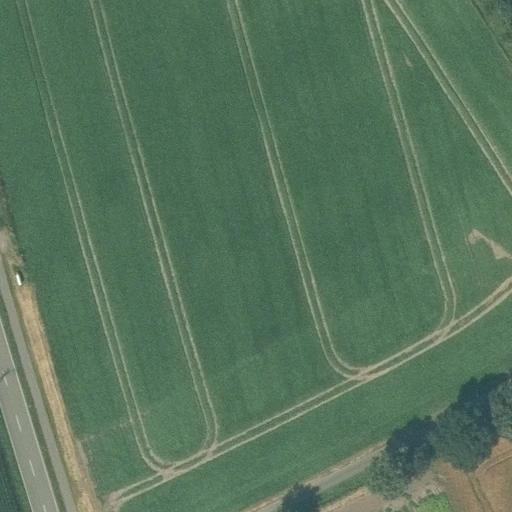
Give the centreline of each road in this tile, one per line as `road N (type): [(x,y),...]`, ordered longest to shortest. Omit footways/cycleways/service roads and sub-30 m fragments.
road 1 (unclassified): [(268,511),(511,386)]
road 2 (secondary): [(0,360),(45,511)]
